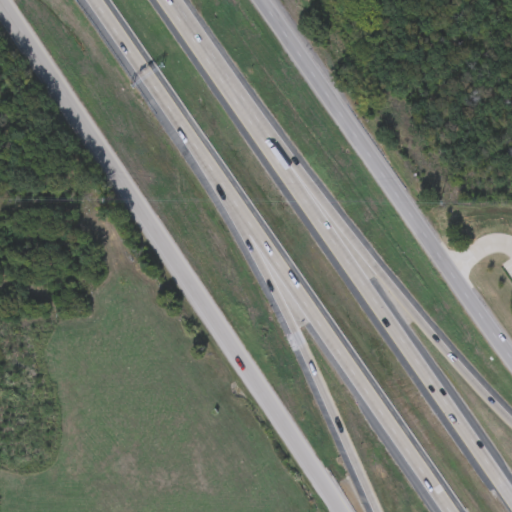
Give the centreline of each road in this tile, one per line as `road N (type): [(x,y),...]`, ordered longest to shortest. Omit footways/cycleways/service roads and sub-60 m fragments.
road 1 (tertiary): [(1,0),(340,511)]
road 2 (motorway): [(511,503),(169,0)]
road 3 (tertiary): [(511,352),(266,0)]
road 4 (motorway): [(227,188),(451,511)]
road 5 (motorway): [(227,188),(378,511)]
road 6 (motorway): [(511,415),(276,150)]
road 7 (motorway): [(98,0),(227,188)]
